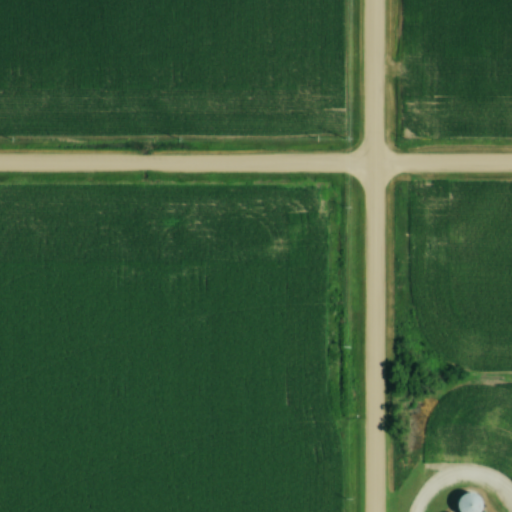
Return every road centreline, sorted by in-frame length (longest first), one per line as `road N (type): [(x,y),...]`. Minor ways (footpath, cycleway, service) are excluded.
road 1 (residential): [(371,511),(370,0)]
road 2 (residential): [(0,168),(511,169)]
